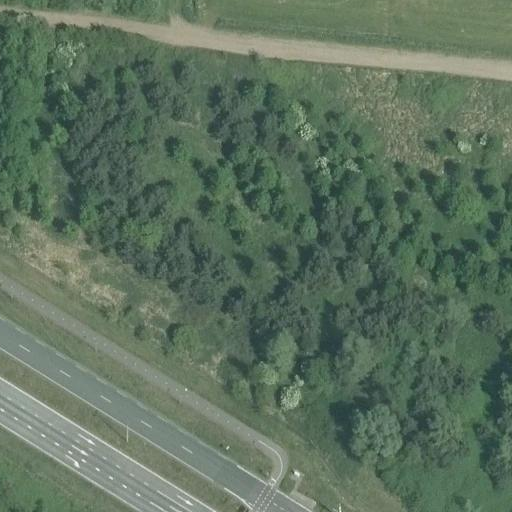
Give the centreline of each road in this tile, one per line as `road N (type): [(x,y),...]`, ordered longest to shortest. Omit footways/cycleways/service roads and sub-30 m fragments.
road 1 (track): [(0,12),(511,56)]
road 2 (primary): [(286,511),(0,331)]
road 3 (primary): [(0,394),(187,511)]
